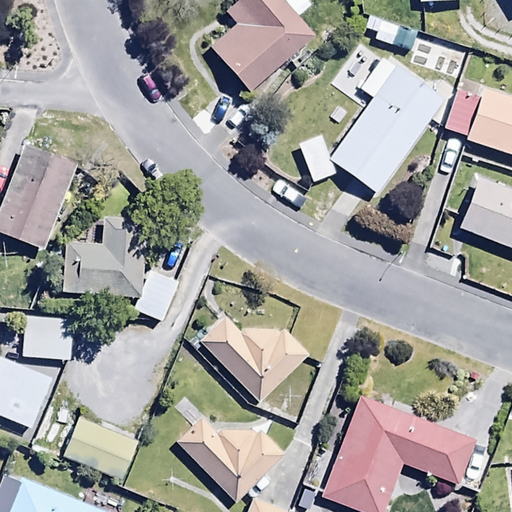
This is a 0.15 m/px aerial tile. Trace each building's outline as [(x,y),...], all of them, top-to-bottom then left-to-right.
[(277,0),(245,0),(225,17),(236,32),(210,53),(248,99),(315,44),(297,23),(310,13),(299,0),(289,0),(283,6),(277,0)] [(327,165),(376,200),(444,106),(382,61),(359,94),(372,103),(327,165)] [(511,104),(484,95),(481,102),(456,94),(444,134),(467,141),(465,148),(511,163),(511,104)] [(76,171),(23,151),(0,212),(0,239),(44,256),(76,171)] [(511,197),(478,185),(460,235),(511,254),(511,197)] [(67,249),(65,299),(138,303),(142,224),(104,222),(103,251),(67,249)] [(178,289),(150,277),(134,316),(162,328),(178,289)] [(24,320),(22,363),(69,366),(71,322),(24,320)] [(224,322),(198,347),(257,409),(309,360),(285,335),(281,339),(277,335),(245,335),(241,339),(224,322)] [(52,386),(0,364),(0,422),(31,436),(52,386)] [(321,501),(346,511),(385,511),(402,470),(457,492),(474,450),(361,404),(321,501)] [(83,418),(62,462),(120,490),(141,446),(83,418)] [(217,440),(200,422),(173,449),(234,511),(285,461),(259,435),(255,440),(252,436),(221,436),(217,440)] [(96,511),(93,511),(4,475),(0,485),(0,511),(116,511),(120,502),(103,495),(96,511)]
